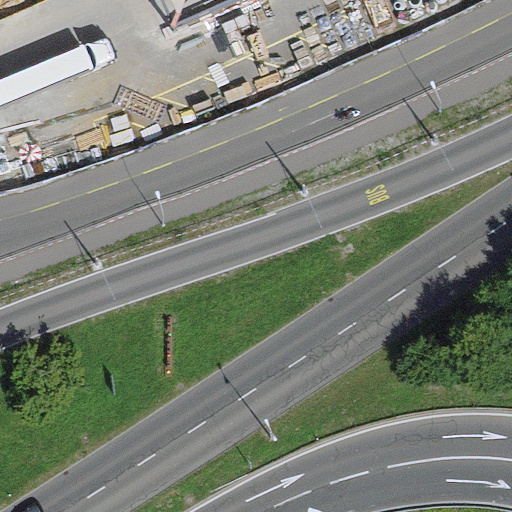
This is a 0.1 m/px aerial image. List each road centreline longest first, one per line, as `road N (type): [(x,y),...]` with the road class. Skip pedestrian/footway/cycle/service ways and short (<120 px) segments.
road 1 (primary): [(511,217),(64,511)]
road 2 (motorway): [(264,511),(369,470),(454,458),(511,461)]
road 3 (unclassified): [(148,0),(0,70)]
